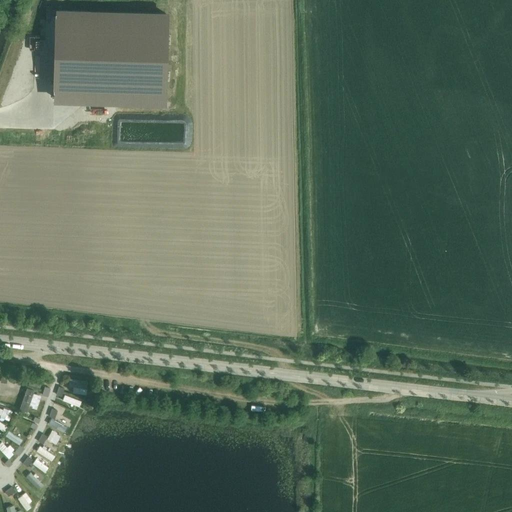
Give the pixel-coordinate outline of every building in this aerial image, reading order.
[(167,14),(54,12),(53,94),(165,96),(167,14)] [(71,375),(69,385),(86,389),(88,378),(71,375)] [(45,386),(42,395),(48,397),(51,388),(45,386)] [(59,386),(56,395),(62,397),(65,388),(59,386)] [(27,387),(20,409),(27,411),(29,406),(37,409),(41,395),(34,393),(35,390),(27,387)] [(67,391),(65,397),(75,401),(77,395),(67,391)] [(52,408),(49,417),(55,419),(58,410),(52,408)] [(52,418),(49,423),(64,433),(67,427),(52,418)] [(0,421),(0,428),(5,432),(8,426),(0,421)] [(9,430),(6,436),(19,444),(23,439),(9,430)] [(53,431),(50,439),(59,443),(62,436),(53,431)] [(42,433),(38,441),(43,444),(48,436),(42,433)] [(2,441),(0,443),(0,448),(9,458),(14,454),(10,450),(14,446),(8,440),(4,443),(2,441)] [(20,445),(14,452),(20,456),(25,449),(20,445)] [(40,445),(36,451),(51,461),(55,456),(40,445)] [(28,456),(23,463),(27,467),(33,460),(28,456)] [(37,458),(33,463),(45,472),(49,467),(37,458)] [(31,472),(26,476),(38,489),(43,484),(31,472)] [(12,486),(5,491),(9,496),(16,491),(12,486)] [(23,495),(18,498),(27,511),(32,507),(23,495)]
